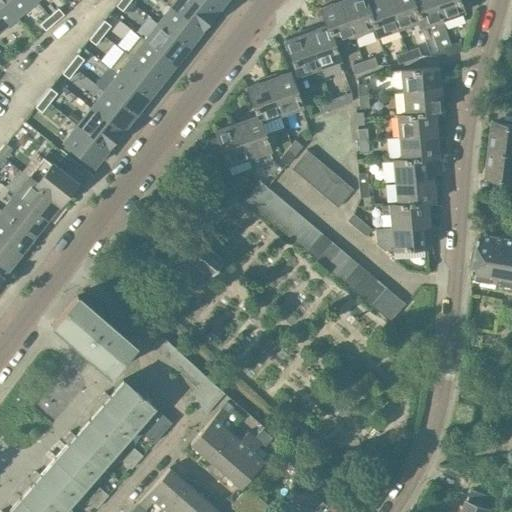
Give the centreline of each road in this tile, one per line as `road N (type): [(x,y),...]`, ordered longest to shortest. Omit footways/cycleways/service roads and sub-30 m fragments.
road 1 (residential): [(394,511),(437,413),(454,320),(472,104),(501,0)]
road 2 (unclassified): [(64,265),(267,0)]
road 3 (residential): [(107,511),(177,432),(181,412),(175,396),(145,371),(135,324),(64,265)]
